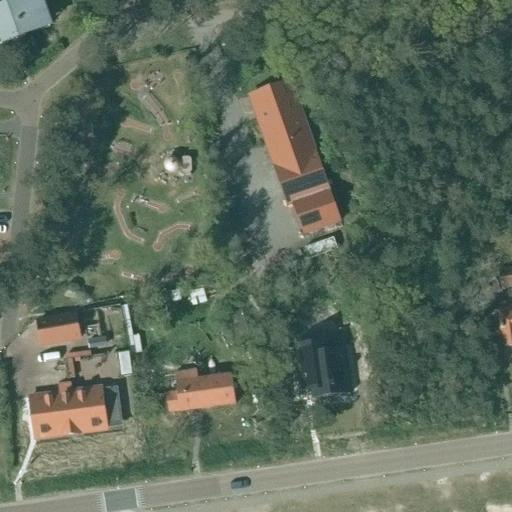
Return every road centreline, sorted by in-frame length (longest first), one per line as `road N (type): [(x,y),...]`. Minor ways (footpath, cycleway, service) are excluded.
road 1 (tertiary): [(42,511),(511,444)]
road 2 (residential): [(0,338),(8,329),(33,101)]
road 3 (residential): [(33,101),(116,21),(122,0)]
